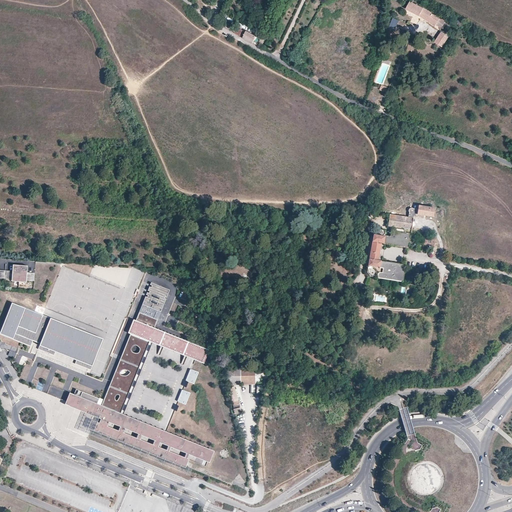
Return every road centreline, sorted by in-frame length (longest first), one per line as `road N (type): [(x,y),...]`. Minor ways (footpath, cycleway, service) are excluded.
road 1 (residential): [(511,164),(338,94),(200,11)]
road 2 (residential): [(37,426),(55,443),(220,511)]
